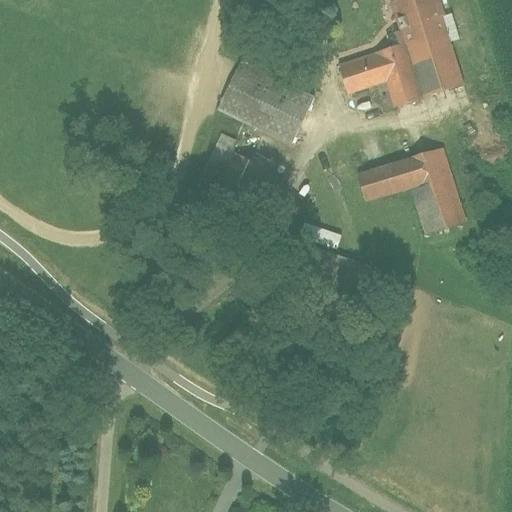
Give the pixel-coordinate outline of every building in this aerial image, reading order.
[(435,3),(397,14),(423,104),(461,93),(435,3)] [(386,88),(395,115),(419,108),(402,53),(399,44),(374,52),(377,60),(339,72),(347,99),(386,88)] [(241,70),(222,113),(299,147),(318,104),(241,70)] [(209,204),(256,228),(281,179),(235,155),(209,204)] [(427,236),(453,228),(433,156),(353,178),(362,208),(414,193),(427,236)] [(382,274),(297,244),(275,306),(360,336),(382,274)]
